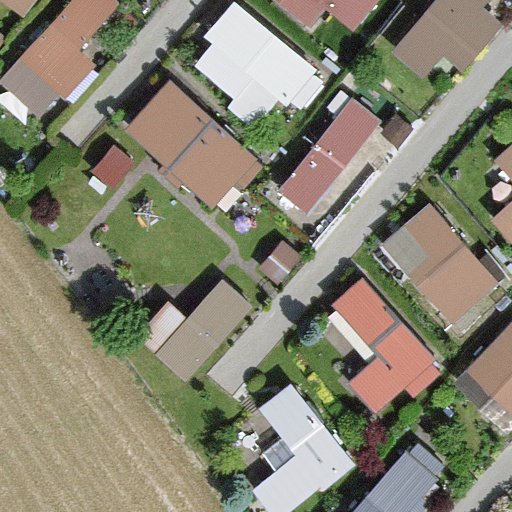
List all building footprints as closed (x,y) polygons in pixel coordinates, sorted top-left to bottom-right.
[(63,0),(0,68),(0,75),(44,115),(97,58),(77,39),(112,0),(63,0)] [(15,0),(30,9),(35,0),(15,0)] [(236,0),(187,55),(254,114),(280,84),(300,103),(327,72),(245,0),(236,0)] [(287,0),(311,19),(326,0),(332,0),(358,20),(374,0),(287,0)] [(428,0),(404,32),(458,73),(509,8),(498,0),(428,0)] [(123,120),(216,207),(264,156),(170,69),(123,120)] [(511,170),(511,188),(490,211),(511,231),(511,135),(495,154),(511,170)] [(379,239),(453,321),(505,274),(431,192),(379,239)] [(347,374),(380,410),(442,354),(363,267),(330,297),(376,347),(347,374)] [(138,330),(189,372),(253,295),(220,268),(187,308),(168,293),(138,330)] [(511,424),(511,422),(511,310),(455,374),(511,424)] [(250,480),(273,511),(278,511),(355,457),(294,373),(257,399),(293,449),(250,480)] [(430,511),(414,496),(438,470),(408,443),(342,511),(430,511)]
